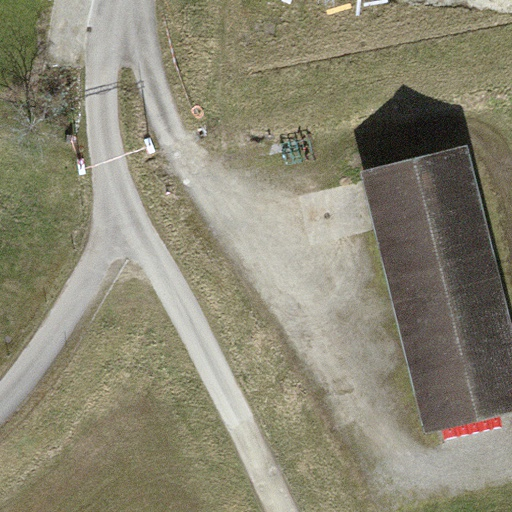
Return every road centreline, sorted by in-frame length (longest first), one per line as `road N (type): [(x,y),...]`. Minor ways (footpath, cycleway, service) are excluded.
road 1 (track): [(0,391),(61,319),(122,220),(185,300),(282,511)]
road 2 (residential): [(122,220),(121,105),(138,0)]
